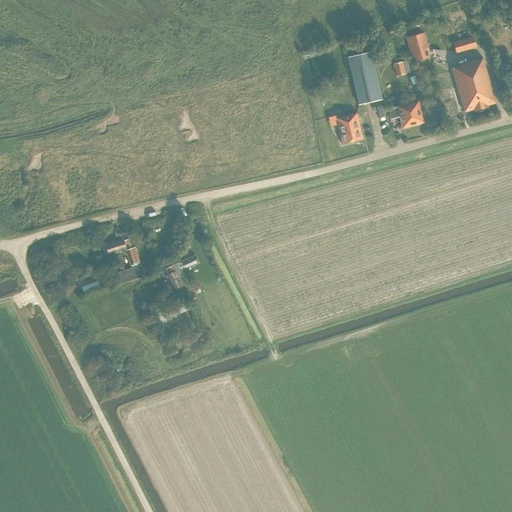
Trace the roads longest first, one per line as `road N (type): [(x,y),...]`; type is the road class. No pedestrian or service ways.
road 1 (unclassified): [(16,241),(511,120)]
road 2 (track): [(1,245),(16,241),(149,511)]
